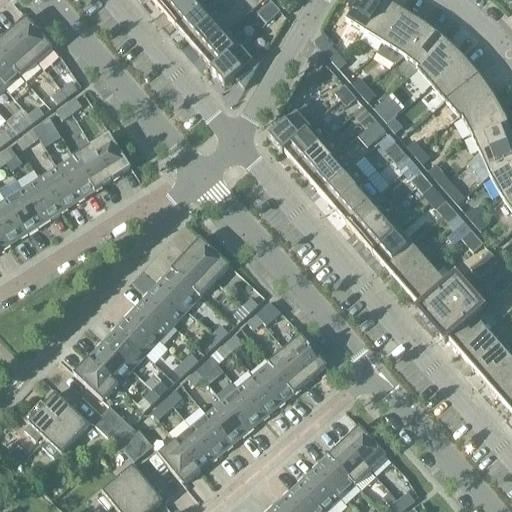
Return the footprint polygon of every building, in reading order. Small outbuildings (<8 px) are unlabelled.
[(150,0),(162,14),(178,0),(150,0)] [(178,0),(162,14),(175,29),(202,6),(196,0),(178,0)] [(346,24),(364,35),(386,3),(381,0),(358,0),(358,1),(355,0),(353,0),(347,10),(352,12),(346,24)] [(364,35),(385,48),(404,14),(386,3),(364,35)] [(272,4),(265,10),(273,20),(280,14),(272,4)] [(175,29),(188,43),(214,20),(202,6),(175,29)] [(273,20),(265,10),(257,16),(266,26),(273,20)] [(385,48),(376,56),(394,67),(403,59),(425,27),(404,14),(385,48)] [(188,43),(200,58),(227,35),(214,20),(188,43)] [(8,33),(10,35),(36,65),(53,51),(26,21),(15,30),(13,28),(8,33)] [(403,59),(419,71),(445,42),(425,27),(403,59)] [(200,58),(212,71),(213,72),(246,43),(234,29),(227,35),(200,58)] [(0,54),(21,79),(36,65),(10,35),(0,43),(0,54)] [(314,44),(331,64),(339,57),(322,38),(314,44)] [(417,72),(432,89),(463,59),(445,42),(419,71),(417,72)] [(212,71),(210,73),(224,89),(235,79),(246,91),(263,62),(260,58),(246,43),(213,72),(212,71)] [(0,85),(6,92),(21,79),(0,54),(0,85)] [(339,57),(331,64),(339,73),(347,66),(339,57)] [(313,59),(307,69),(318,75),(324,65),(315,59),(313,59)] [(432,89),(445,105),(479,78),(463,59),(432,89)] [(460,121),(461,121),(460,120),(493,98),(479,78),(445,105),(460,121)] [(352,87),(360,96),(367,90),(359,81),(352,87)] [(71,85),(61,92),(67,100),(77,93),(71,85)] [(334,96),(340,103),(350,94),(344,87),(334,96)] [(367,90),(360,96),(368,106),(375,99),(367,90)] [(67,100),(61,92),(52,100),(58,108),(67,100)] [(350,94),(340,103),(346,110),(356,101),(350,94)] [(460,120),(461,121),(471,137),(506,120),(493,98),(460,120)] [(76,101),(66,109),(72,117),(82,109),(76,101)] [(282,156),(284,154),(283,153),(310,130),(318,123),(304,108),(268,140),(282,156)] [(72,117),(66,109),(56,116),(62,124),(72,117)] [(38,110),(29,117),(35,125),(44,118),(38,110)] [(379,119),(387,128),(394,121),(387,112),(379,119)] [(359,125),(366,132),(376,123),(369,116),(359,125)] [(35,125),(29,117),(19,124),(25,133),(35,125)] [(471,137),(480,156),(511,143),(511,133),(506,120),(471,137)] [(394,121),(387,128),(395,137),(402,130),(394,121)] [(310,130),(283,153),(284,154),(296,168),(322,145),(329,139),(330,138),(318,123),(310,130)] [(366,132),(357,139),(367,150),(385,134),(376,123),(366,132)] [(43,126),(33,133),(39,141),(49,134),(43,126)] [(33,133),(24,141),(30,149),(35,156),(43,150),(38,142),(39,141),(33,133)] [(6,135),(0,138),(0,147),(2,150),(12,143),(6,135)] [(91,148),(112,182),(114,185),(120,181),(118,179),(131,171),(109,137),(91,148)] [(296,168),(308,182),(342,153),(329,139),(322,145),(296,168)] [(406,150),(414,159),(422,153),(414,143),(406,150)] [(511,143),(480,156),(490,179),(511,167),(511,143)] [(385,154),(391,161),(401,152),(395,145),(385,154)] [(74,159),(95,193),(97,195),(103,192),(101,189),(112,182),(91,148),(74,159)] [(10,151),(1,158),(7,166),(16,159),(10,151)] [(401,152),(391,161),(397,168),(407,159),(401,152)] [(308,182),(321,197),(354,168),(342,153),(308,182)] [(422,153),(414,159),(422,168),(430,162),(422,153)] [(74,159),(57,170),(78,204),(79,206),(85,202),(84,200),(95,193),(74,159)] [(511,167),(490,179),(502,200),(511,193),(511,167)] [(321,197),(334,211),(367,182),(354,168),(321,197)] [(40,181),(61,215),(62,217),(68,213),(67,211),(78,204),(57,170),(40,181)] [(433,181),(441,190),(448,183),(441,174),(433,181)] [(411,184),(416,191),(426,182),(421,175),(411,184)] [(40,181),(22,192),(45,228),(51,224),(50,222),(61,215),(40,181)] [(334,211),(346,226),(380,197),(367,182),(334,211)] [(426,182),(416,191),(422,197),(432,189),(426,182)] [(448,183),(441,190),(449,199),(456,192),(448,183)] [(22,192),(5,203),(27,237),(38,230),(39,232),(45,228),(22,192)] [(511,193),(502,200),(511,214),(511,193)] [(346,226),(359,240),(392,211),(380,197),(346,226)] [(5,203),(0,205),(0,232),(9,248),(21,240),(22,243),(28,239),(27,237),(5,203)] [(436,213),(442,220),(452,211),(446,204),(436,213)] [(464,217),(472,226),(480,219),(472,210),(464,217)] [(372,255),(398,232),(405,226),(392,211),(359,240),(372,255)] [(452,211),(442,220),(448,227),(458,218),(452,211)] [(480,219),(472,226),(480,235),(488,228),(480,219)] [(0,232),(0,253),(3,251),(5,254),(11,250),(9,248),(0,232)] [(372,255),(384,269),(411,246),(398,232),(372,255)] [(461,242),(467,249),(477,240),(471,233),(461,242)] [(477,240),(467,249),(473,256),(483,247),(477,240)] [(184,255),(185,257),(215,284),(230,269),(200,241),(190,252),(188,250),(184,255)] [(411,246),(384,269),(397,284),(423,261),(411,246)] [(490,254),(470,271),(479,281),(498,264),(490,254)] [(170,270),(172,272),(201,299),(215,284),(185,257),(176,267),(174,265),(170,270)] [(397,284),(410,298),(436,276),(423,261),(397,284)] [(156,285),(158,287),(187,314),(201,299),(172,272),(162,282),(161,280),(156,285)] [(487,291),(495,301),(511,286),(511,280),(506,274),(487,291)] [(410,298),(421,312),(422,313),(448,290),(448,289),(436,276),(410,298)] [(445,346),(448,343),(448,342),(474,319),(474,320),(482,313),(455,283),(448,289),(448,290),(422,313),(421,312),(418,315),(445,346)] [(142,300),(144,302),(173,329),(187,314),(158,287),(149,297),(147,295),(142,300)] [(251,301),(242,309),(249,316),(258,308),(251,301)] [(133,310),(128,315),(159,344),(173,329),(144,302),(135,311),(133,310)] [(271,304),(256,318),(263,325),(267,330),(276,322),(282,316),(271,304)] [(249,316),(242,309),(233,317),(240,325),(249,316)] [(125,321),(116,331),(145,359),(159,344),(128,315),(123,320),(125,321)] [(263,325),(256,318),(247,326),(254,333),(263,325)] [(448,342),(448,343),(461,357),(487,334),(474,320),(474,319),(448,342)] [(221,329),(212,337),(219,344),(228,336),(221,329)] [(111,336),(102,346),(131,374),(145,359),(116,331),(114,330),(109,335),(111,336)] [(461,357),(473,371),(499,348),(487,334),(461,357)] [(219,344),(212,337),(204,345),(210,352),(219,344)] [(235,338),(226,346),(233,353),(242,345),(235,338)] [(284,352),(310,383),(311,385),(317,381),(315,379),(327,370),(301,339),(284,352)] [(97,351),(88,361),(117,389),(131,374),(102,346),(100,344),(95,350),(97,351)] [(233,353),(226,346),(217,354),(224,361),(233,353)] [(473,371),(486,386),(511,362),(499,348),(473,371)] [(269,365),(294,396),(296,398),(301,394),(300,392),(310,383),(284,352),(269,365)] [(191,357),(182,365),(189,372),(198,364),(191,357)] [(117,389),(88,361),(86,359),(82,364),(83,366),(73,377),(103,404),(117,389)] [(511,362),(486,386),(498,400),(511,388),(511,362)] [(189,372),(182,365),(174,373),(181,380),(189,372)] [(205,365),(196,374),(203,381),(212,373),(205,365)] [(269,365),(253,378),(278,409),(280,411),(285,407),(284,405),(294,396),(269,365)] [(203,381),(196,374),(187,382),(194,389),(203,381)] [(253,378),(237,391),(263,422),(264,424),(270,420),(268,418),(278,409),(253,378)] [(161,385),(152,393),(159,400),(168,392),(161,385)] [(511,388),(498,400),(511,415),(511,413),(511,388)] [(237,391),(221,404),(248,437),(254,433),(252,431),(263,422),(237,391)] [(159,400),(152,393),(144,401),(151,408),(159,400)] [(175,393),(166,401),(173,409),(182,401),(175,393)] [(40,403),(23,421),(28,426),(27,426),(29,428),(24,434),(36,445),(41,439),(45,442),(74,411),(69,406),(67,408),(55,397),(45,407),(40,403)] [(173,409),(166,401),(157,410),(164,417),(173,409)] [(221,404),(206,417),(232,448),(242,440),(243,442),(248,437),(221,404)] [(110,410),(101,419),(117,433),(125,425),(110,410)] [(74,411),(45,442),(48,445),(42,451),(54,462),(60,456),(62,458),(89,429),(77,417),(79,415),(74,411)] [(206,417),(190,430),(216,461),(226,453),(228,455),(233,450),(232,448),(206,417)] [(109,442),(112,439),(117,433),(101,419),(93,428),(109,442)] [(117,433),(112,439),(116,444),(131,430),(125,425),(117,433)] [(131,430),(116,444),(121,449),(130,441),(137,436),(137,435),(131,430)] [(190,430),(174,443),(200,474),(210,466),(212,468),(217,463),(216,461),(190,430)] [(342,443),(343,444),(371,474),(386,459),(359,430),(349,440),(347,438),(342,443)] [(137,436),(130,441),(144,458),(153,450),(139,434),(137,435),(137,436)] [(130,441),(121,449),(134,466),(144,458),(130,441)] [(200,474),(174,443),(158,457),(183,488),(195,479),(196,481),(202,476),(200,474)] [(327,456),(328,458),(356,488),(371,474),(343,444),(334,454),(332,452),(327,456)] [(9,463),(18,471),(28,459),(20,451),(9,463)] [(312,470),(313,472),(341,502),(356,488),(328,458),(319,467),(317,466),(312,470)] [(110,511),(114,509),(116,511),(117,511),(150,485),(145,480),(143,482),(133,469),(102,495),(104,497),(97,502),(105,511),(110,511)] [(297,484),(298,486),(322,511),(329,511),(341,502),(313,472),(304,481),(302,479),(297,484)] [(150,485),(117,511),(154,511),(163,505),(152,492),(154,491),(150,485)] [(282,498),(283,500),(294,511),(322,511),(298,486),(289,495),(287,493),(282,498)] [(388,494),(382,500),(390,509),(397,504),(388,494)] [(408,496),(399,503),(405,511),(414,504),(408,496)] [(272,507),(266,511),(294,511),(283,500),(274,509),(272,507)] [(402,511),(405,511),(399,503),(397,504),(390,509),(389,510),(390,511),(402,511)]
